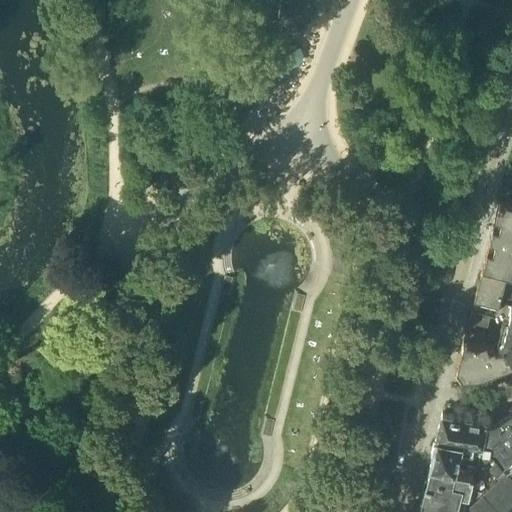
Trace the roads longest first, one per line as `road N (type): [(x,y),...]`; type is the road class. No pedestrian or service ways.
road 1 (residential): [(511,74),(428,389)]
road 2 (residential): [(428,389),(397,511)]
